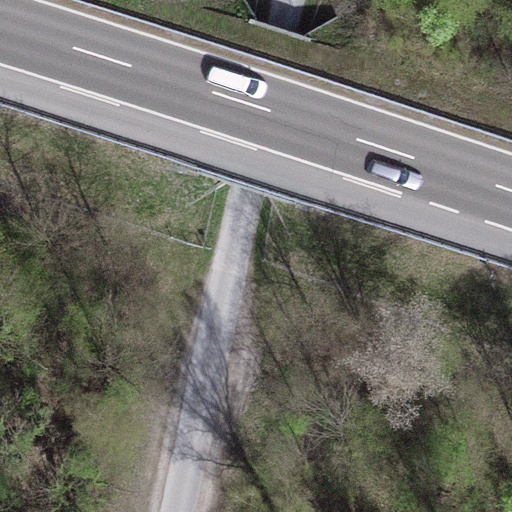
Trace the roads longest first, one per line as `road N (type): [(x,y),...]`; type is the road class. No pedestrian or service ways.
road 1 (motorway): [(0,27),(511,193)]
road 2 (unclassified): [(287,0),(175,511)]
